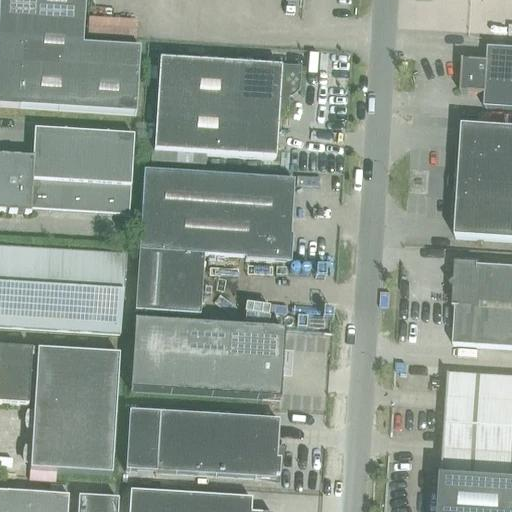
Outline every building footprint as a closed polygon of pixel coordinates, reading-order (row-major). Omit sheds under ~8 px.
[(0,108),(135,117),(139,51),(82,48),(84,0),(0,0),(8,0),(6,41),(0,40),(0,64),(5,65),(3,84),(0,83),(0,108)] [(463,63),(461,96),(462,96),(462,95),(486,97),(485,111),(511,112),(511,52),(488,51),(488,65),(470,64),(464,64),(464,63),(463,63)] [(296,91),(299,92),(300,70),(263,67),(263,69),(159,62),(153,154),(275,162),(278,114),(288,115),(289,97),(296,91)] [(452,180),(451,189),(456,190),(456,200),(454,199),(453,221),(457,221),(456,241),(511,244),(511,132),(463,130),(461,149),(457,149),(456,170),(458,170),(457,180),(452,180)] [(133,138),(34,132),(32,160),(0,158),(0,214),(30,216),(30,212),(128,218),(133,138)] [(138,254),(134,315),(200,319),(204,259),(244,261),(244,263),(290,266),(292,238),(290,238),(293,183),(143,174),(138,254)] [(0,330),(119,337),(124,258),(0,249),(0,330)] [(455,283),(450,287),(454,292),(453,310),(456,310),(453,348),(511,351),(511,271),(478,270),(478,268),(456,266),(455,283)] [(284,334),(200,329),(134,324),(130,394),(279,403),(284,334)] [(0,406),(27,408),(27,405),(33,406),(29,473),(111,478),(118,358),(37,353),(36,356),(30,355),(30,352),(0,350),(0,406)] [(511,511),(511,381),(449,377),(440,511),(511,511)] [(125,474),(274,484),(275,479),(279,479),(280,463),(276,462),(278,424),(128,414),(125,474)] [(0,494),(0,511),(66,511),(68,499),(8,495),(0,494)] [(250,511),(251,502),(129,494),(128,511),(250,511)] [(117,511),(118,502),(77,500),(76,511),(117,511)]
